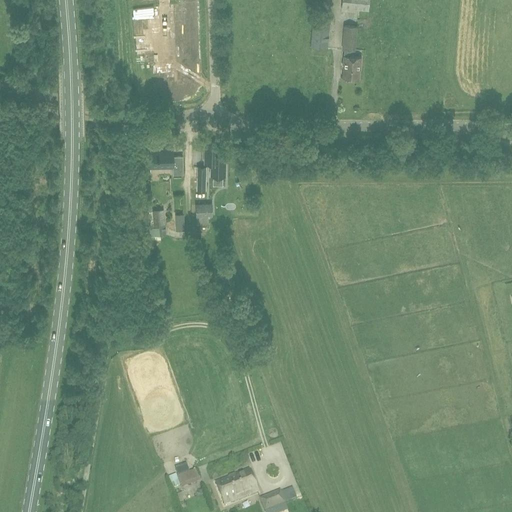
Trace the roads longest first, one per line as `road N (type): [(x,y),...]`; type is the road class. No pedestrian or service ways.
road 1 (primary): [(28,511),(66,266),(72,133),(65,0)]
road 2 (tertiary): [(511,131),(251,126),(213,114)]
road 3 (tertiary): [(213,114),(167,119),(0,89)]
road 4 (unknown): [(114,333),(80,511)]
